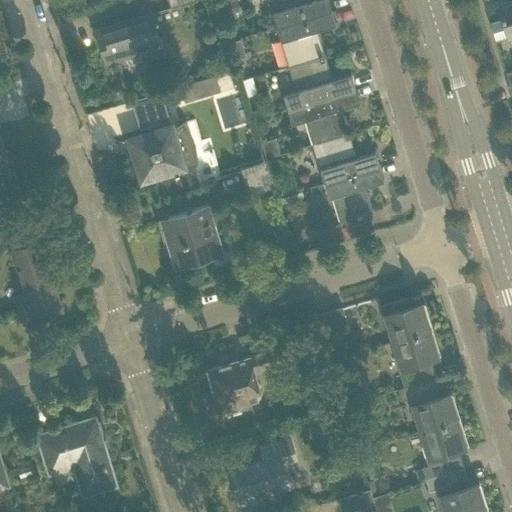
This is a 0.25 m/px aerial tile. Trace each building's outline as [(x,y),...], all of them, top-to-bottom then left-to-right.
[(238,9),(234,0),(224,0),(217,2),(222,18),(233,14),(232,11),(238,9)] [(307,0),(267,0),(276,26),(331,9),(328,0),(310,0),(308,1),(307,0)] [(511,35),(511,1),(498,6),(502,19),(490,23),(495,40),(507,36),(508,37),(511,35)] [(336,24),(331,9),(276,26),(288,66),(324,54),(316,30),(336,24)] [(144,14),(97,29),(106,58),(140,47),(143,56),(161,50),(153,24),(149,10),(143,11),(144,14)] [(244,56),(239,38),(230,41),(235,59),(244,56)] [(324,54),(288,66),(295,88),(282,92),(287,108),(355,88),(351,73),(331,79),(324,54)] [(215,74),(179,85),(184,102),(220,91),(215,74)] [(246,97),(256,94),(251,77),(241,80),(246,97)] [(125,96),(122,88),(118,85),(110,88),(113,99),(125,96)] [(360,102),(355,88),(287,108),(291,121),(304,117),(312,143),(348,133),(340,108),(360,102)] [(160,91),(131,100),(139,125),(167,116),(160,91)] [(169,128),(131,140),(136,156),(137,155),(139,162),(138,162),(143,178),(160,173),(164,187),(199,176),(195,163),(196,161),(195,158),(195,156),(195,153),(195,151),(194,148),(194,146),(193,143),(192,141),(192,139),(191,137),(190,134),(189,132),(188,130),(187,128),(185,126),(183,122),(180,125),(176,126),(173,128),(170,130),(169,128)] [(348,133),(312,143),(324,183),(379,166),(375,151),(355,157),(348,133)] [(263,160),(277,156),(272,140),(259,144),(263,160)] [(0,178),(9,176),(0,145),(0,178)] [(240,169),(248,194),(274,186),(267,161),(240,169)] [(383,180),(379,166),(324,183),(328,196),(331,195),(339,222),(372,212),(364,187),(383,180)] [(171,228),(165,230),(175,264),(201,256),(213,252),(208,235),(223,231),(217,214),(211,216),(207,204),(167,217),(167,218),(168,218),(171,228)] [(40,240),(10,250),(11,251),(12,251),(24,291),(32,317),(31,317),(31,319),(62,310),(61,308),(60,309),(39,242),(41,242),(40,240)] [(394,341),(429,330),(421,303),(413,305),(410,296),(378,306),(385,329),(389,327),(394,341)] [(349,331),(348,327),(342,308),(316,316),(323,339),(349,331)] [(393,355),(403,386),(435,376),(430,359),(437,356),(429,330),(394,341),(398,354),(393,355)] [(270,351),(269,351),(270,352),(270,353),(274,366),(275,365),(274,364),(284,362),(284,363),(285,362),(281,348),(270,351)] [(215,395),(206,399),(211,416),(248,404),(259,401),(256,390),(258,389),(248,358),(208,370),(215,395)] [(417,417),(421,431),(457,420),(449,393),(441,395),(435,376),(403,386),(399,387),(402,398),(406,397),(413,419),(417,417)] [(82,495),(96,491),(115,485),(94,417),(37,435),(47,468),(71,461),(82,495)] [(427,464),(421,466),(424,479),(463,467),(458,449),(465,447),(457,420),(421,431),(425,444),(421,445),(427,464)] [(230,468),(229,468),(234,483),(232,484),(232,485),(236,484),(244,508),(240,510),(240,511),(265,503),(265,502),(262,503),(260,495),(262,494),(288,486),(289,486),(288,484),(282,463),(292,460),(292,458),(294,458),(295,458),(289,436),(259,445),(263,459),(230,468)] [(359,453),(363,466),(377,462),(373,449),(359,453)] [(463,467),(424,479),(428,491),(431,490),(435,489),(441,509),(445,508),(446,511),(478,511),(484,510),(476,483),(469,486),(463,467)] [(339,511),(347,511),(373,504),(369,488),(335,498),(339,511)]
